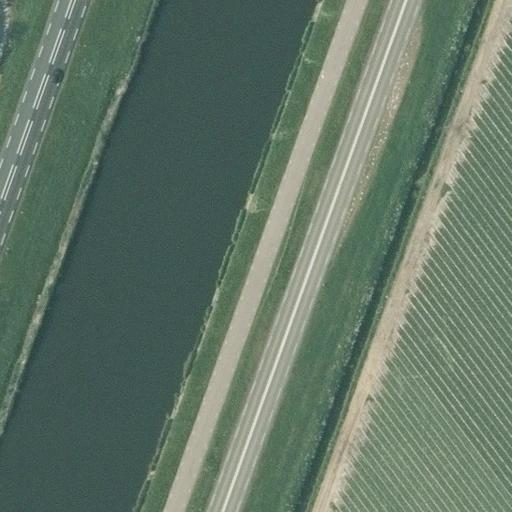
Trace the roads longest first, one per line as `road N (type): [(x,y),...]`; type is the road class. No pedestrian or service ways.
road 1 (unclassified): [(358,0),(174,511)]
road 2 (primary): [(222,511),(406,0)]
road 3 (primary): [(0,205),(73,0)]
